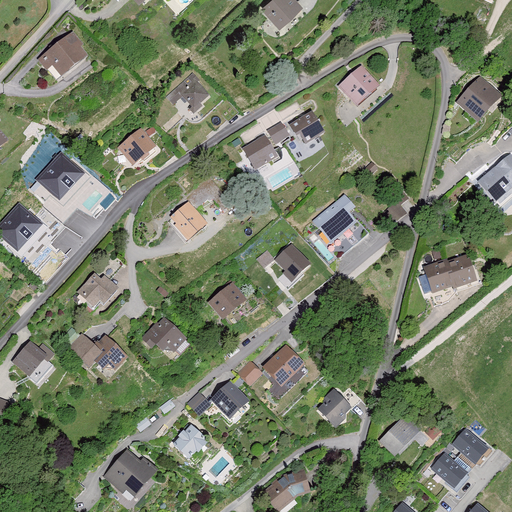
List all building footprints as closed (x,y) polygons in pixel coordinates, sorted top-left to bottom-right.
[(298,5),(292,0),(274,0),(266,9),(279,23),(298,5)] [(74,38),(42,61),(47,69),(53,64),(62,76),(85,59),(77,49),(80,46),(74,38)] [(380,84),(362,65),(339,86),(357,106),(380,84)] [(199,105),(207,98),(195,84),(197,82),(191,75),(166,97),(173,104),(183,96),(194,108),(192,110),(195,113),(201,108),(199,105)] [(499,99),(480,83),(460,105),(478,122),(499,99)] [(312,116),(294,126),(306,145),(323,135),(312,116)] [(280,126),(270,132),(277,144),(287,138),(280,126)] [(154,148),(142,134),(122,150),(134,165),(154,148)] [(275,158),(265,140),(246,151),(257,169),(275,158)] [(60,153),(37,179),(61,199),(83,174),(60,153)] [(511,154),(511,153),(479,181),(500,205),(511,194),(511,154)] [(371,165),(365,172),(370,177),(377,170),(371,165)] [(353,210),(345,200),(316,223),(331,242),(353,223),(347,215),(353,210)] [(19,204),(0,223),(0,233),(17,250),(40,225),(19,204)] [(397,205),(385,214),(393,225),(406,215),(397,205)] [(205,226),(189,207),(173,221),(189,239),(205,226)] [(343,245),(346,250),(369,236),(361,223),(333,240),(338,248),(343,245)] [(309,264),(293,246),(277,261),(293,279),(309,264)] [(268,251),(259,258),(265,266),(274,258),(268,251)] [(475,281),(467,259),(446,267),(445,264),(426,271),(434,293),(454,285),(455,288),(475,281)] [(95,278),(80,294),(93,306),(101,299),(105,303),(116,291),(105,280),(101,284),(95,278)] [(245,302),(233,288),(212,305),(224,319),(245,302)] [(184,342),(164,322),(159,328),(158,327),(145,340),(152,348),(156,344),(163,351),(175,351),(184,342)] [(78,338),(71,331),(64,339),(71,346),(78,338)] [(126,359),(106,341),(100,346),(98,344),(84,359),(92,366),(96,362),(103,369),(116,369),(126,359)] [(39,353),(32,346),(16,364),(29,376),(45,358),(48,361),(52,355),(43,348),(39,353)] [(302,367),(286,351),(267,370),(282,386),(302,367)] [(261,376),(251,364),(241,374),(251,385),(261,376)] [(247,403),(231,387),(215,402),(230,418),(247,403)] [(341,397),(353,410),(362,401),(350,388),(341,397)] [(327,405),(320,412),(336,427),(341,422),(345,422),(346,413),(349,410),(335,394),(327,401),(327,405)] [(209,408),(200,396),(190,404),(200,416),(209,408)] [(171,401),(161,408),(165,414),(175,407),(171,401)] [(147,420),(137,427),(141,433),(151,426),(147,420)] [(402,424),(383,444),(395,455),(414,436),(402,424)] [(206,444),(192,430),(176,446),(191,460),(206,444)] [(486,452),(466,434),(455,446),(463,453),(474,463),(476,464),(486,452)] [(474,463),(463,453),(453,465),(464,475),(474,463)] [(140,468),(128,456),(108,478),(122,491),(126,487),(135,495),(155,473),(144,464),(140,468)] [(453,465),(445,458),(434,470),(455,488),(465,476),(464,475),(453,465)] [(284,478),(264,495),(278,511),(295,498),(309,494),(303,474),(284,478)]
